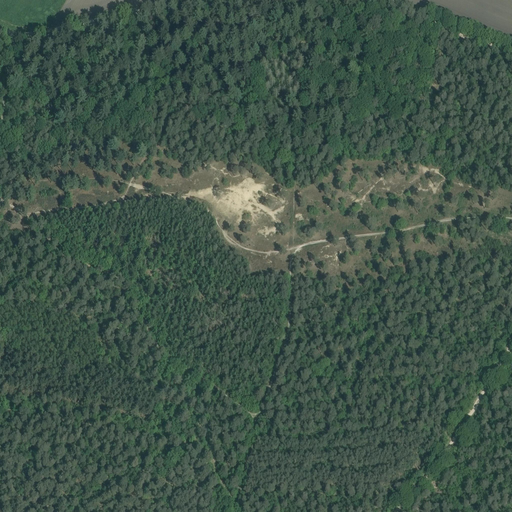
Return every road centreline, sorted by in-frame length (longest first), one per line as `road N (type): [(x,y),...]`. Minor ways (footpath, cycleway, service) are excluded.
road 1 (track): [(107,265),(167,359),(253,423)]
road 2 (track): [(511,347),(397,511)]
road 3 (track): [(253,423),(283,344),(291,241)]
road 4 (track): [(179,0),(11,42)]
road 5 (track): [(511,50),(377,0)]
road 6 (track): [(0,197),(59,251),(107,265)]
